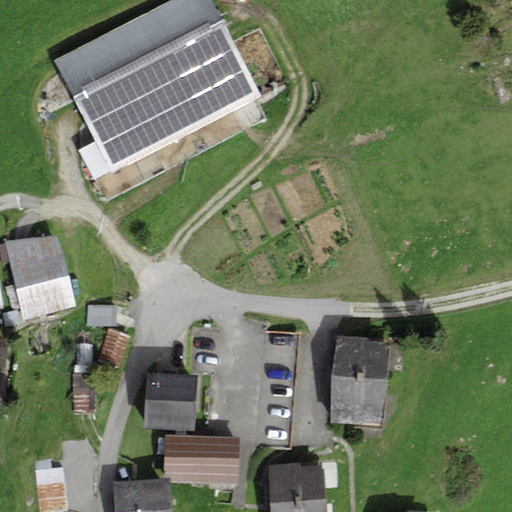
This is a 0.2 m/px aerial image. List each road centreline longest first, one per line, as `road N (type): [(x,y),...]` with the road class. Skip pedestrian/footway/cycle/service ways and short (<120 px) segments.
road 1 (unclassified): [(349,312),(210,300),(169,314),(111,439),(107,511)]
road 2 (track): [(169,314),(176,245),(274,149),(296,112),(300,82),(269,27)]
road 3 (track): [(349,312),(434,306),(511,287)]
